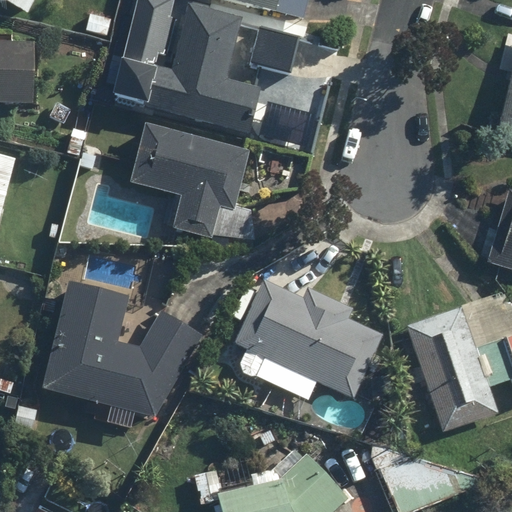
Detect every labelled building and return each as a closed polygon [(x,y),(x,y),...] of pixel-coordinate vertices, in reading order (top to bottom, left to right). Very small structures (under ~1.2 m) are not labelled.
[(6,0),(33,13),(39,0),(6,0)] [(247,17),(192,3),(176,68),(163,65),(178,2),(169,0),(138,0),(114,100),(254,133),(264,91),(231,83),(247,17)] [(223,0),(312,23),(318,0),(223,0)] [(117,15),(83,10),(79,32),(113,38),(117,15)] [(301,39),(261,28),(251,67),(291,78),(301,39)] [(511,29),(509,29),(499,73),(511,76),(511,103),(506,129),(511,130),(511,29)] [(40,44),(0,43),(0,106),(39,107),(40,44)] [(176,228),(218,239),(258,241),(254,210),(237,208),(253,151),(149,122),(132,181),(185,196),(176,228)] [(25,160),(0,153),(0,234),(4,235),(25,160)] [(511,191),(508,191),(489,263),(511,269),(511,191)] [(304,295),(267,277),(234,346),(253,355),(244,373),(310,405),(321,382),(357,399),(371,369),(380,373),(387,358),(379,354),(389,334),(354,317),(357,309),(308,286),(304,295)] [(136,297),(71,278),(47,390),(161,414),(207,336),(163,311),(141,349),(123,344),(136,297)] [(472,303),(496,388),(511,383),(511,301),(508,292),(472,303)] [(496,388),(472,303),(413,322),(445,434),(504,417),(496,388)] [(19,380),(0,377),(0,398),(17,401),(19,380)] [(46,409),(17,405),(14,430),(42,434),(46,409)] [(340,511),(353,500),(310,454),(277,485),(221,494),(224,511),(340,511)]
